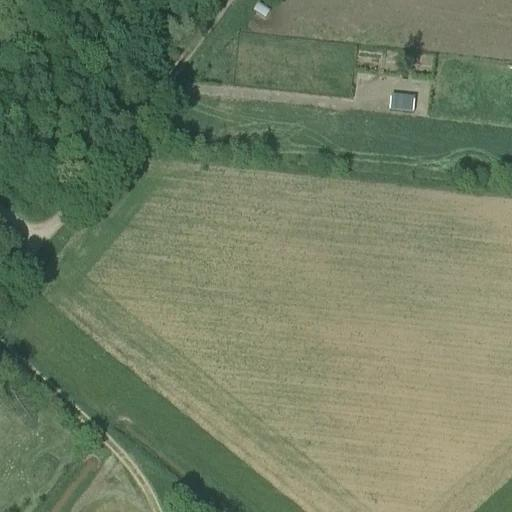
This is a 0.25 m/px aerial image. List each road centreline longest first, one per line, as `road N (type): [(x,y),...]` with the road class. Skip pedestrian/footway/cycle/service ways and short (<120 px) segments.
road 1 (track): [(224,0),(141,125),(39,240)]
road 2 (track): [(161,511),(118,451),(0,346)]
